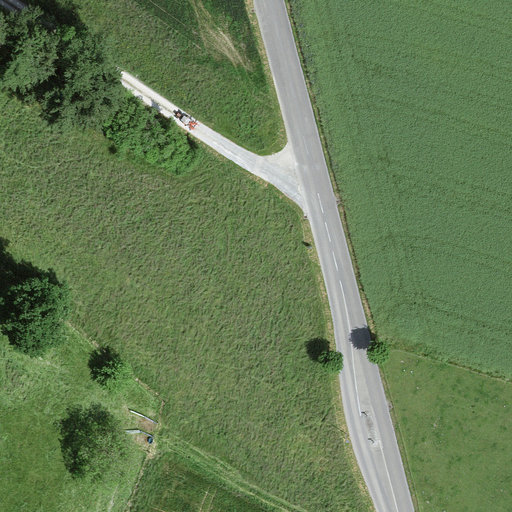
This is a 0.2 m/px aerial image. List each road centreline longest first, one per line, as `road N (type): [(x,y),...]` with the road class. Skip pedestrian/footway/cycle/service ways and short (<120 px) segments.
road 1 (tertiary): [(394,511),(269,0)]
road 2 (track): [(321,210),(1,0)]
